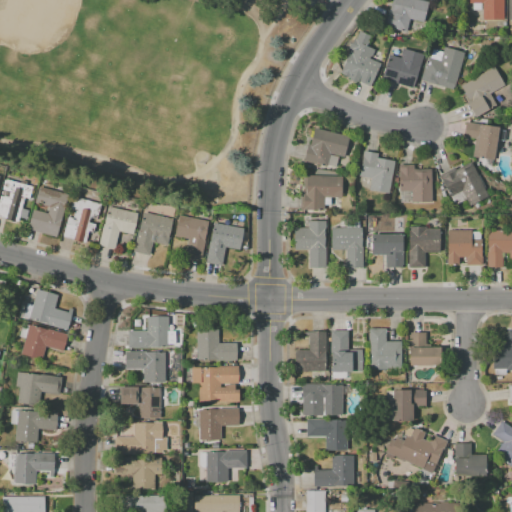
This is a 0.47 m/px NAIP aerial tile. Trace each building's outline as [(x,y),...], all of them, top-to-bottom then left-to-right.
[(421,0),(429,2),(423,23),(409,19),(406,32),(382,26),(387,9),(389,10),(391,0),(421,0)] [(504,0),(504,20),(482,20),(482,3),(480,3),(480,10),(472,10),(472,3),(468,3),(468,0),(504,0)] [(340,73),(351,49),(348,48),(353,38),(355,39),(358,31),(372,37),(368,46),(374,49),(374,51),(383,56),(370,86),(340,73)] [(464,52),(452,89),(421,79),(428,56),(430,57),(432,49),(442,52),(444,46),(464,52)] [(423,54),(413,88),(381,78),(388,55),(400,58),(401,56),(399,56),(402,47),(423,54)] [(460,86),(494,66),(504,84),(489,93),(496,105),(475,117),(467,103),(469,102),(460,86)] [(494,160),(472,157),(475,138),(465,137),(468,122),(499,126),(494,160)] [(314,128),(349,136),(344,157),(330,154),(329,154),(338,157),(335,167),(327,165),(326,167),(304,162),(308,144),(310,144),(314,128)] [(388,194),(356,188),(363,151),(378,154),(378,158),(394,161),(388,194)] [(488,196),(469,205),(466,199),(454,205),(439,175),(455,167),(456,169),(471,162),(488,196)] [(398,164),(413,164),(413,169),(431,169),(432,203),(411,203),(411,191),(399,191),(398,164)] [(303,175),(342,177),(341,197),(324,197),(324,211),(299,210),(300,193),(303,193),(303,175)] [(5,179),(31,186),(27,199),(24,198),(18,222),(0,217),(0,198),(1,195),(8,197),(9,192),(2,190),(5,179)] [(67,194),(56,237),(27,229),(32,209),(48,214),(50,207),(34,202),(39,186),(67,194)] [(101,204),(97,217),(92,216),(86,241),(63,235),(72,200),(88,205),(89,201),(101,204)] [(137,213),(133,235),(118,232),(114,249),(98,246),(106,207),(137,213)] [(171,219),(166,244),(152,242),(150,255),(133,252),(140,213),(171,219)] [(200,261),(184,258),(188,239),(174,236),(178,215),(208,221),(200,261)] [(326,268),(308,268),(308,249),(294,249),(294,228),(308,228),(308,221),(326,221),(326,268)] [(206,262),(213,223),(243,228),(239,250),(224,247),(221,265),(206,262)] [(408,267),(408,227),(426,227),(426,229),(439,229),(439,252),(424,252),(424,267),(408,267)] [(362,267),(346,267),(346,249),(331,249),(331,228),(362,228),(362,267)] [(511,230),(511,260),(509,260),(509,253),(502,253),(502,267),(487,267),(487,230),(511,230)] [(482,265),(463,265),(463,257),(458,257),(458,265),(447,265),(447,231),(471,231),(471,232),(480,232),(480,239),(482,239),(482,265)] [(403,267),(385,267),(385,255),(371,255),(371,234),(403,234),(403,267)] [(22,317),(26,303),(33,304),(37,290),(58,295),(54,309),(68,312),(69,308),(72,309),(67,329),(22,317)] [(128,348),(128,331),(146,331),(146,316),(167,316),(167,331),(174,331),(174,343),(167,343),(167,348),(128,348)] [(23,322),(67,335),(63,351),(45,346),(42,360),(20,354),(25,338),(19,337),(23,322)] [(237,360),(196,360),(196,328),(218,328),(218,343),(237,343),(237,360)] [(368,328),(385,328),(385,341),(401,341),(401,370),(368,370),(368,328)] [(511,370),(506,370),(506,375),(494,375),(494,369),(493,369),(494,343),(507,343),(507,329),(511,329),(511,370)] [(361,372),(330,372),(330,330),(347,330),(347,349),(361,349),(361,372)] [(326,371),(294,371),(294,350),(309,350),(309,331),(326,331),(326,371)] [(408,332),(426,332),(426,348),(441,348),(441,365),(408,365),(408,332)] [(164,382),(143,382),(143,368),(125,368),(125,352),(164,352),(164,382)] [(239,366),(239,383),(236,383),(236,390),(239,390),(239,402),(199,402),(199,383),(192,383),(192,366),(239,366)] [(62,377),(59,394),(40,392),(39,406),(17,403),(19,388),(16,387),(17,372),(62,377)] [(341,415),(302,415),(302,384),(341,384),(341,415)] [(159,418),(138,418),(138,404),(119,404),(119,387),(159,387),(159,418)] [(393,390),(425,390),(425,407),(412,407),(412,421),(393,421),(393,390)] [(198,440),(198,408),(238,408),(238,425),(221,425),(221,440),(198,440)] [(10,410),(58,413),(57,429),(38,428),(37,442),(15,441),(16,424),(10,424),(10,410)] [(346,451),(325,451),(325,436),(306,436),(306,419),(346,419),(346,451)] [(500,420),(511,427),(511,467),(494,455),(503,442),(491,434),(500,420)] [(115,453),(115,436),(133,436),(133,422),(162,422),(162,439),(155,439),(155,453),(115,453)] [(385,453),(391,439),(394,440),(395,437),(403,440),(405,435),(410,438),(414,428),(425,433),(422,439),(429,442),(432,435),(446,441),(432,473),(385,453)] [(455,476),(454,443),(470,443),(471,455),(485,455),(485,476),(455,476)] [(206,481),(206,452),(226,452),(226,451),(246,451),(246,468),(227,468),(227,481),(206,481)] [(368,451),(376,451),(376,462),(368,462),(368,451)] [(54,453),(53,472),(36,471),(36,484),(12,483),(13,467),(8,467),(9,453),(34,454),(34,452),(54,453)] [(313,487),(313,466),(318,466),(318,470),(331,470),(331,455),(352,455),(352,487),(313,487)] [(154,489),(132,489),(132,472),(115,472),(115,457),(160,457),(160,474),(154,474),(154,489)] [(194,477),(194,488),(185,488),(185,477),(194,477)] [(325,490),(325,511),(306,511),(306,490),(325,490)] [(163,511),(163,495),(117,495),(117,511),(163,511)] [(44,496),(44,511),(2,511),(2,497),(44,496)] [(196,511),(196,496),(239,496),(239,511),(196,511)] [(402,511),(402,503),(462,503),(462,511),(402,511)]
